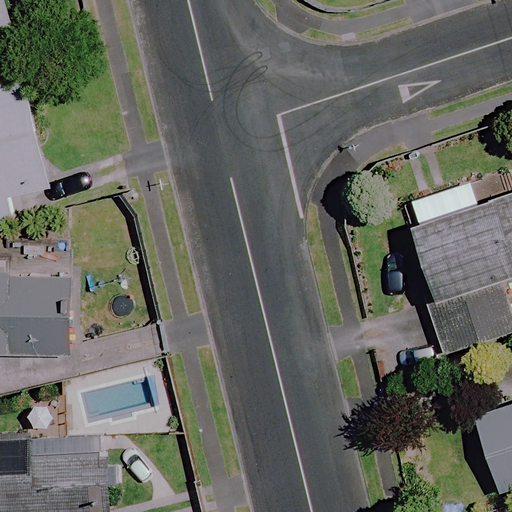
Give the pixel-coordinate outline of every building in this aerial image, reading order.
[(0,0),(0,37),(14,32),(10,0),(0,0)] [(63,185),(33,62),(0,69),(0,223),(15,220),(9,198),(63,185)] [(511,277),(511,196),(413,223),(449,352),(511,334),(511,299),(506,279),(511,277)] [(74,276),(0,274),(0,355),(73,357),(74,276)] [(511,401),(477,412),(500,491),(511,487),(511,401)] [(34,444),(33,434),(0,435),(0,511),(108,511),(105,441),(34,444)]
